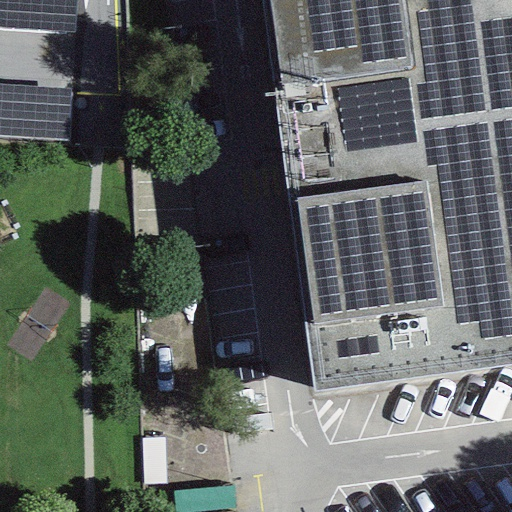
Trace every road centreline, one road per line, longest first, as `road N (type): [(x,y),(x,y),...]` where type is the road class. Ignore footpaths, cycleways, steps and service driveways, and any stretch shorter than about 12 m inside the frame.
road 1 (unknown): [(232,0),(291,447)]
road 2 (unknown): [(291,447),(511,430)]
